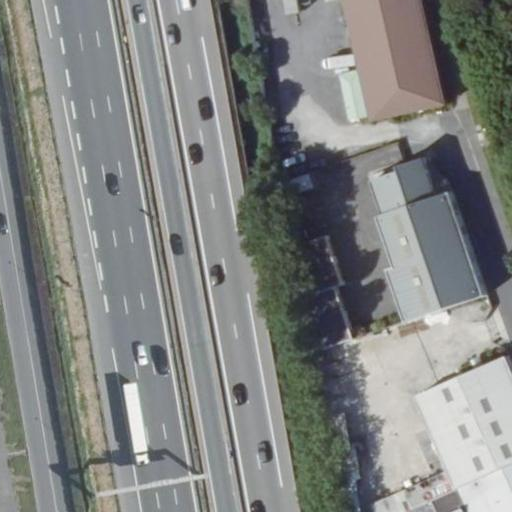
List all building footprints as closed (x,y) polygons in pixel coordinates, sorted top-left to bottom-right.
[(319,0),(291,0),(295,16),(322,10),(319,0)] [(447,101),(426,0),(348,0),(375,119),(447,101)] [(343,74),(354,121),(374,116),(362,69),(343,74)] [(497,140),(503,157),(511,154),(511,151),(508,137),(497,140)] [(403,321),(485,295),(451,190),(450,191),(447,182),(426,156),(401,165),(403,170),(372,180),(383,214),(378,216),(395,266),(387,268),(403,321)] [(320,347),(352,337),(335,285),(343,283),(327,233),(296,242),(312,293),(303,295),(320,347)] [(413,395),(455,486),(511,458),(511,373),(502,353),(413,395)] [(511,511),(511,458),(455,486),(430,498),(436,511),(511,511)]
